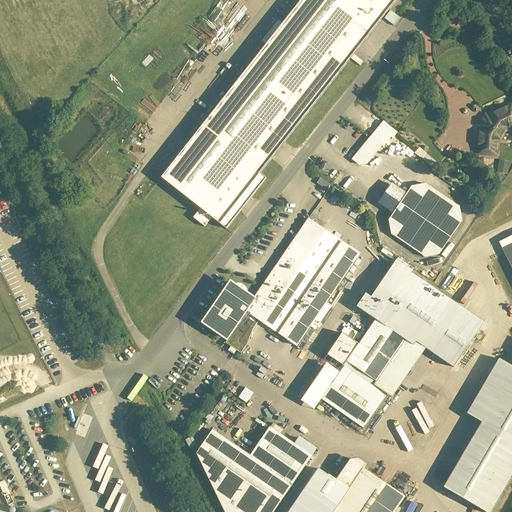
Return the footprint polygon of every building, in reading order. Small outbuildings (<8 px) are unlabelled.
[(303,0),(162,180),(201,210),(195,217),(207,227),(213,219),(227,230),(266,181),(259,176),(397,0),(303,0)] [(511,130),(511,107),(511,105),(485,117),(483,115),(473,129),(476,130),(474,159),(497,160),(497,147),(507,133),(511,130)] [(396,134),(382,122),(350,160),(357,167),(366,165),(390,137),(391,139),(396,134)] [(507,165),(497,164),(495,176),(506,178),(507,165)] [(425,184),(409,186),(405,193),(390,184),(376,204),(391,213),(386,221),(389,235),(423,258),(439,256),(461,222),(458,207),(425,184)] [(359,254),(306,218),(252,298),(243,311),(244,312),(295,347),(359,254)] [(511,234),(497,242),(511,272),(511,234)] [(410,270),(394,259),(368,297),(362,294),(353,308),(373,321),(356,345),(339,334),(320,362),(324,364),(299,401),(312,410),(319,400),(362,429),(386,394),(390,397),(423,348),(451,367),(481,322),(453,303),(455,300),(449,296),(447,298),(409,272),(410,270)] [(252,298),(226,280),(196,324),(224,342),(244,312),(243,311),(252,298)] [(488,511),(511,472),(511,365),(511,367),(497,359),(464,414),(478,423),(441,488),(482,511),(488,511)] [(428,386),(421,396),(431,403),(437,393),(428,386)] [(237,399),(248,405),(255,394),(244,388),(237,399)] [(429,418),(439,424),(452,404),(442,397),(429,418)] [(381,436),(393,412),(387,409),(375,433),(381,436)] [(210,430),(194,454),(222,511),(273,511),(317,449),(297,436),(292,443),(267,426),(248,455),(210,430)] [(80,460),(87,462),(97,433),(90,431),(80,460)] [(100,483),(107,459),(102,458),(94,482),(100,483)] [(394,511),(404,498),(364,470),(367,466),(359,461),(350,461),(336,482),(319,470),(289,511),(394,511)]
